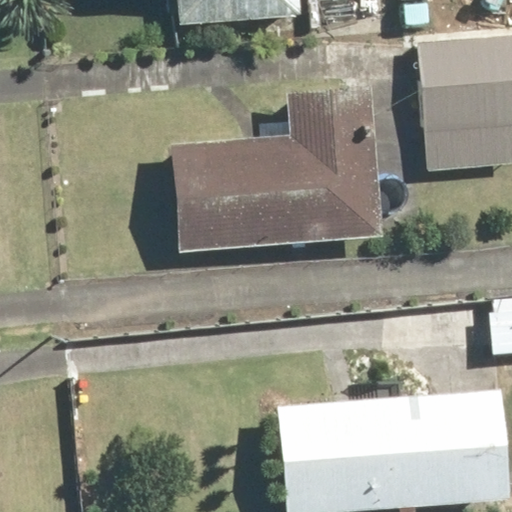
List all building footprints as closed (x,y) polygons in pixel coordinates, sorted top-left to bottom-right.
[(172,0),(174,22),(303,16),(301,0),(172,0)] [(511,35),(416,38),(419,171),(511,168),(511,35)] [(366,89),(288,92),(290,139),(166,144),(171,247),(372,239),(366,89)] [(511,298),(494,298),(494,351),(511,351),(511,298)] [(493,396),(279,405),(283,511),(497,503),(493,396)]
